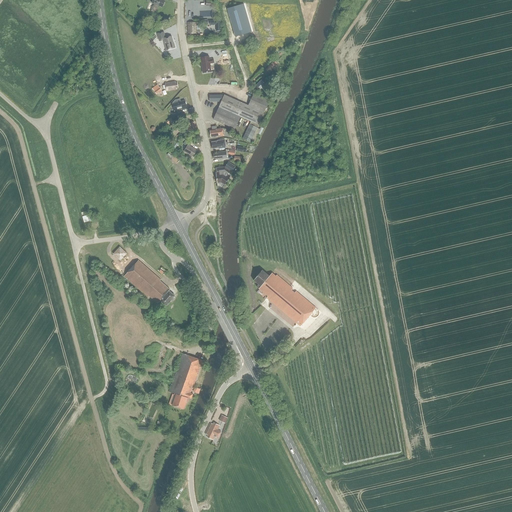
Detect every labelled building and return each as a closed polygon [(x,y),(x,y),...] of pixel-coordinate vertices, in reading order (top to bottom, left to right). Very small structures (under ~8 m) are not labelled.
[(154,4),(151,11),(156,13),(159,6),(162,7),(165,1),(162,0),(153,0),(152,3),(154,4)] [(242,4),(228,8),(236,35),(249,31),(242,4)] [(216,31),(220,31),(220,21),(216,21),(210,21),(210,25),(216,25),(216,31)] [(196,28),(196,22),(188,23),(188,32),(189,32),(189,34),(196,34),(196,28)] [(159,41),(163,39),(165,46),(166,46),(167,50),(175,48),(174,43),(173,43),(172,36),(165,38),(164,32),(157,34),(159,41)] [(281,56),(285,61),(293,54),(290,49),(281,56)] [(210,64),(214,63),(213,59),(209,60),(209,56),(201,57),(203,73),(211,72),(210,64)] [(268,72),(277,63),(274,60),(265,70),(268,72)] [(260,89),(265,84),(262,80),(256,85),(260,89)] [(176,88),(178,88),(177,83),(176,83),(175,82),(165,83),(165,85),(163,85),(164,89),(166,89),(166,91),(176,89),(176,88)] [(156,94),(162,91),(158,85),(152,88),(156,94)] [(250,142),(269,101),(253,94),(248,106),(224,95),(210,95),(210,102),(221,102),(213,119),(235,129),(240,117),(251,122),(243,139),(250,142)] [(185,101),(172,104),(175,112),(172,113),(173,119),(179,117),(178,111),(178,112),(177,110),(181,108),(182,109),(183,109),(187,108),(185,101)] [(184,133),(196,130),(194,122),(189,123),(189,121),(185,122),(185,126),(183,127),(183,131),(184,133)] [(173,130),(171,131),(175,135),(181,130),(175,123),(170,127),(173,130)] [(216,130),(212,131),(210,131),(211,137),(217,136),(217,137),(224,136),(223,128),(216,129),(216,130)] [(197,150),(190,146),(191,144),(186,140),(184,144),(187,146),(184,152),(193,157),(197,150)] [(219,148),(226,147),(225,144),(227,144),(227,140),(218,141),(212,142),(213,149),(218,148),(219,148)] [(216,160),(227,158),(226,155),(226,152),(218,152),(218,154),(213,154),(214,159),(216,159),(216,160)] [(230,174),(231,172),(232,172),(235,166),(228,162),(225,167),(216,168),(217,173),(216,173),(217,179),(216,179),(217,187),(218,188),(218,189),(219,189),(220,189),(221,189),(222,189),(222,188),(231,175),(230,174)] [(84,223),(95,220),(93,214),(82,217),(84,223)] [(121,246),(114,253),(122,260),(129,253),(121,246)] [(167,306),(175,296),(169,291),(170,290),(160,281),(161,280),(138,260),(124,276),(148,297),(149,296),(158,304),(160,300),(167,306)] [(262,270),(254,281),(259,285),(257,287),(259,289),(268,296),(267,298),(301,326),(316,308),(296,291),(294,294),(291,291),(293,289),(290,286),(277,275),(276,276),(272,273),(269,276),(262,270)] [(193,389),(203,361),(182,354),(169,392),(176,394),(172,406),(184,410),(186,402),(187,403),(189,398),(191,399),(193,394),(190,393),(192,389),(193,389)] [(218,438),(220,432),(217,431),(220,426),(214,423),(213,424),(211,424),(206,434),(208,435),(207,437),(213,440),(215,437),(218,438)]
